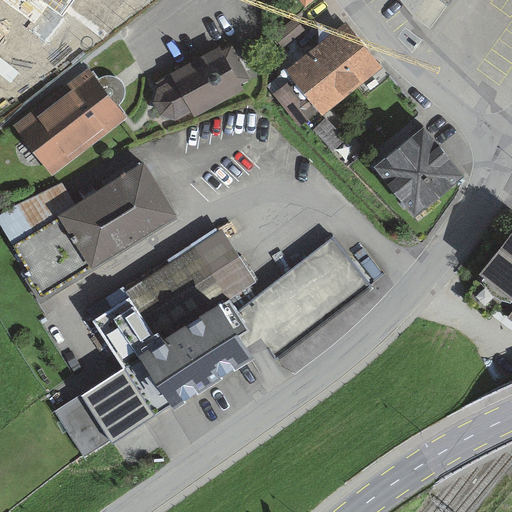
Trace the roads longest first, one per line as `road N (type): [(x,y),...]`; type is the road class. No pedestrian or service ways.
road 1 (residential): [(501,151),(448,242),(393,309),(306,385),(123,511)]
road 2 (residential): [(501,151),(384,42),(351,0)]
road 3 (primary): [(511,417),(407,473),(355,511)]
